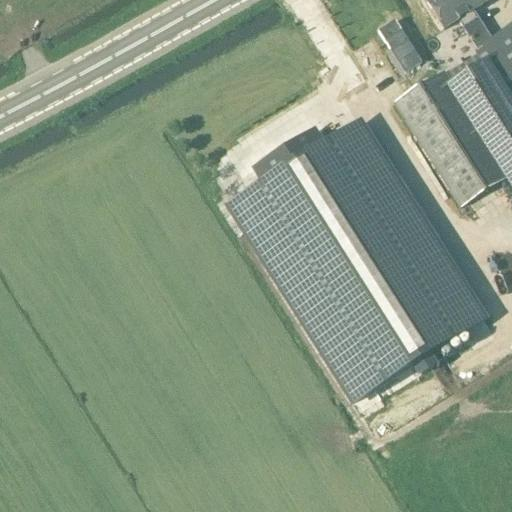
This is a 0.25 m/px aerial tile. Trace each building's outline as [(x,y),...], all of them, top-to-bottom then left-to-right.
[(424,0),(445,31),(459,21),(478,53),(493,43),(473,12),(487,4),(484,0),(424,0)] [(411,74),(428,63),(402,22),(385,33),(411,74)] [(478,53),(476,54),(479,58),(447,78),(511,179),(509,181),(511,186),(511,30),(493,43),(478,53)] [(445,74),(395,106),(462,211),(509,181),(511,179),(447,78),(445,74)] [(267,188),(231,210),(355,405),(486,322),(362,127),(326,150),(316,135),(257,172),(267,188)]
